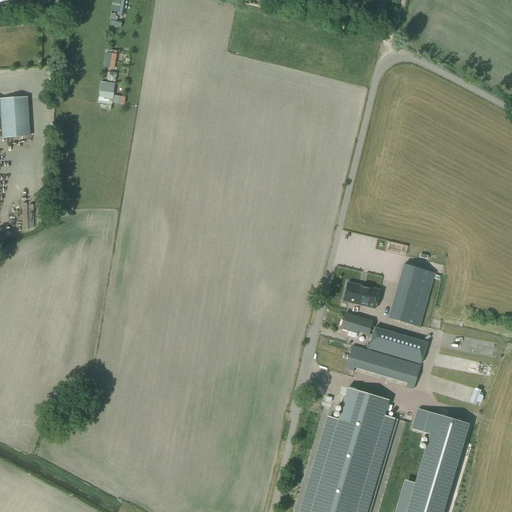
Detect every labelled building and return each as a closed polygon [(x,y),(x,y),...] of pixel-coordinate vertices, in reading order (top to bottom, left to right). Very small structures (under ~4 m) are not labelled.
[(113,0),(111,11),(118,12),(117,16),(123,17),(125,0),(113,0)] [(103,68),(114,70),(116,55),(116,51),(105,50),(105,53),(103,68)] [(110,111),(111,105),(114,84),(101,82),(98,103),(101,104),(100,110),(110,111)] [(118,105),(118,104),(124,105),(125,98),(114,96),(113,104),(118,105)] [(2,138),(29,137),(27,98),(0,100),(1,121),(2,138)] [(0,167),(0,177),(8,177),(8,167),(0,167)] [(15,202),(4,206),(6,212),(17,208),(15,202)] [(420,328),(435,274),(404,265),(388,319),(420,328)] [(343,302),(375,309),(380,291),(347,283),(343,302)] [(368,335),(372,323),(345,314),(341,329),(357,334),(357,331),(368,335)] [(391,356),(397,335),(375,328),(368,349),(391,356)] [(412,362),(421,365),(427,344),(418,341),(412,362)] [(472,403),(476,389),(438,378),(434,392),(472,403)] [(365,511),(393,420),(384,417),(388,402),(347,390),(338,421),(329,418),(301,511),(365,511)] [(408,511),(441,511),(467,425),(418,411),(412,430),(431,436),(408,511)]
